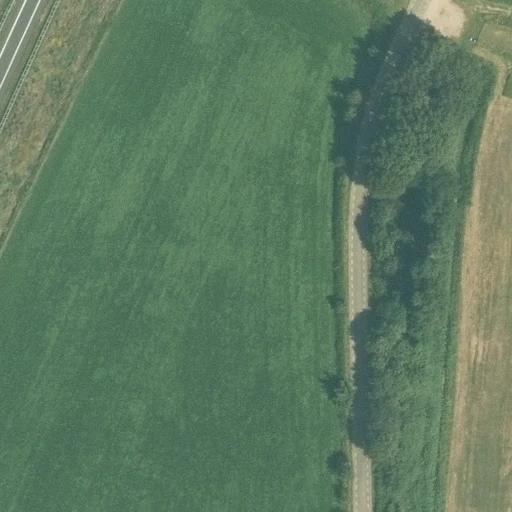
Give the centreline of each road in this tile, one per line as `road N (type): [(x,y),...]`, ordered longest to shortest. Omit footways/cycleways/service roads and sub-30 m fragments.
road 1 (unclassified): [(363,511),(361,173),(387,72),(423,0)]
road 2 (track): [(511,16),(421,4),(511,49)]
